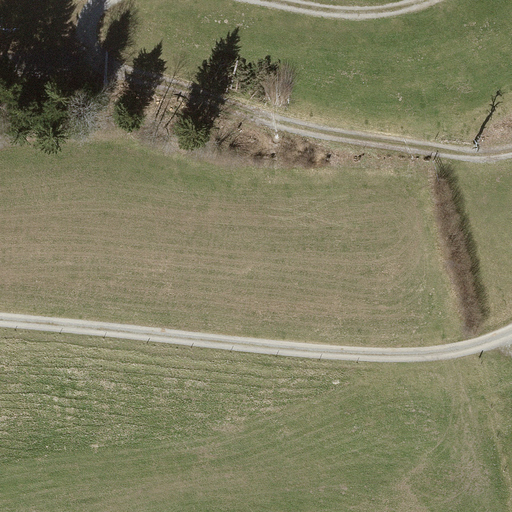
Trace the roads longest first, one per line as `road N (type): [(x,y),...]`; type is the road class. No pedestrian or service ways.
road 1 (track): [(511,330),(460,350),(385,355),(0,319)]
road 2 (track): [(511,150),(463,154),(305,129),(111,66),(95,53),(88,31),(105,0)]
road 3 (track): [(267,0),(353,12),(427,0)]
